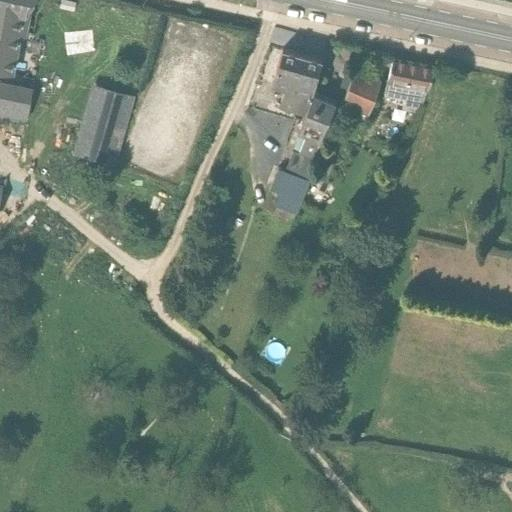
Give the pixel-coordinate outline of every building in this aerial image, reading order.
[(28,14),(34,0),(0,0),(0,71),(9,74),(18,33),(23,34),(27,14),(28,14)] [(306,113),(311,94),(321,61),(283,49),(273,82),(285,85),(280,105),(305,112),(306,113)] [(428,91),(436,69),(392,59),(384,95),(405,100),(402,108),(419,114),(426,91),(428,91)] [(364,122),(380,81),(353,72),(339,110),(349,114),(349,116),(364,122)] [(0,201),(2,188),(0,187),(0,113),(27,119),(33,87),(0,80),(0,201)] [(306,113),(305,112),(297,131),(306,135),(299,153),(297,153),(289,173),(309,180),(339,109),(333,107),(335,101),(330,99),(311,94),(306,113)] [(104,152),(119,104),(97,97),(82,145),(104,152)] [(309,180),(289,173),(278,168),(269,189),(279,193),(274,205),(296,214),(309,180)] [(375,314),(356,308),(352,320),(371,326),(375,314)] [(411,315),(406,339),(455,349),(459,325),(411,315)]
